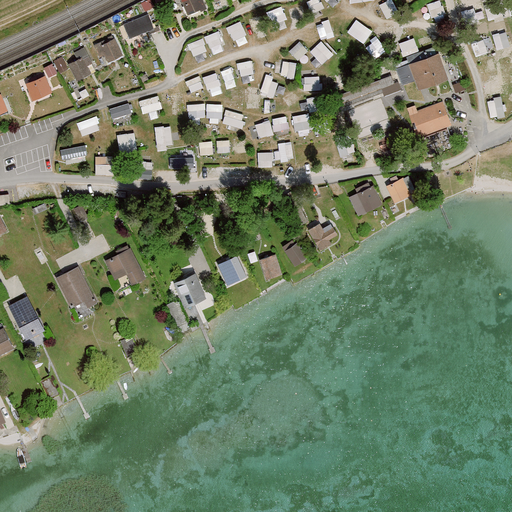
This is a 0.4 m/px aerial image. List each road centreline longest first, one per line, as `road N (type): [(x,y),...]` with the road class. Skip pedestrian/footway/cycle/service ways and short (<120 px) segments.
road 1 (residential): [(0,183),(302,181),(442,166),(495,141)]
road 2 (residential): [(448,0),(495,141)]
